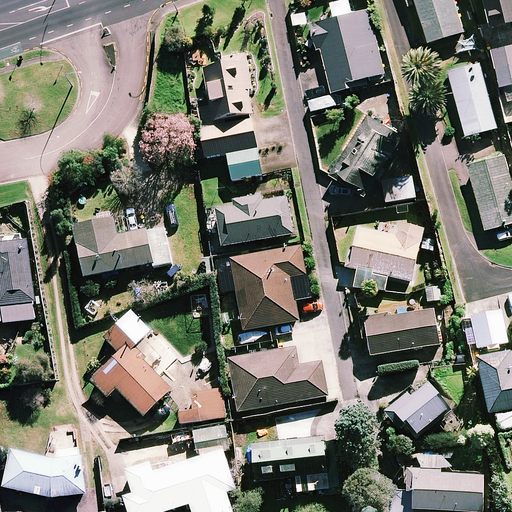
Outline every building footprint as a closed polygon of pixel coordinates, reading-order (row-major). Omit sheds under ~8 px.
[(465,29),(457,0),(420,0),(431,38),(465,29)] [(511,19),(511,0),(488,0),(494,23),(511,19)] [(385,70),(369,6),(317,19),(334,89),(355,84),(353,78),(385,70)] [(511,42),(494,47),(503,84),(509,83),(511,96),(511,42)] [(253,88),(248,56),(205,63),(214,123),(200,125),(205,158),(228,154),(232,180),(263,175),(249,88),(253,88)] [(498,126),(480,61),(451,69),(469,134),(498,126)] [(402,136),(369,115),(332,171),(365,193),(402,136)] [(511,221),(511,178),(505,153),(471,162),(488,227),(511,221)] [(288,196),(218,208),(225,245),(294,233),(288,196)] [(119,234),(115,215),(75,224),(86,276),(154,262),(154,266),(173,262),(165,224),(119,234)] [(419,249),(434,252),(437,238),(422,234),(424,226),(399,221),(396,235),(359,227),(354,250),(350,250),(347,266),(359,269),(356,286),(385,292),(389,275),(412,280),(419,249)] [(37,318),(29,238),(0,240),(0,315),(1,322),(37,318)] [(301,246),(233,257),(234,264),(219,266),(224,292),(238,290),(245,329),(299,320),(292,276),(306,274),(301,246)] [(439,344),(434,307),(366,317),(371,354),(439,344)] [(152,330),(132,309),(105,336),(120,352),(93,379),(109,396),(118,387),(145,414),(172,388),(151,366),(164,353),(147,336),(152,330)] [(510,341),(505,310),(473,316),(478,347),(510,341)] [(298,365),(295,347),(231,357),(240,410),(328,395),(322,361),(298,365)] [(511,358),(510,349),(479,355),(489,411),(511,406),(511,358)] [(450,407),(428,377),(386,408),(399,426),(408,438),(450,407)] [(223,387),(194,392),(196,409),(177,412),(179,425),(228,417),(223,387)] [(229,427),(195,433),(202,475),(237,469),(229,427)] [(347,486),(342,434),(254,443),(256,472),(301,468),(301,476),(308,475),(310,490),(347,486)] [(81,447),(60,449),(53,457),(13,448),(5,483),(51,496),(86,492),(81,447)] [(456,454),(419,453),(419,466),(407,466),(406,488),(415,488),(415,506),(457,507),(456,511),(482,511),(484,471),(455,470),(456,454)] [(160,511),(202,498),(190,460),(154,471),(150,461),(127,468),(134,493),(126,495),(131,511),(160,511)]
